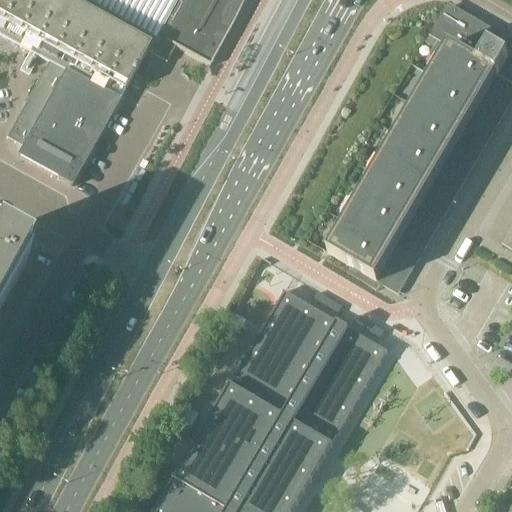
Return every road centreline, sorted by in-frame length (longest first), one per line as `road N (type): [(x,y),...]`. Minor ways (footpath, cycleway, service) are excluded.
road 1 (secondary): [(65,511),(343,0)]
road 2 (residential): [(462,511),(505,432),(421,302),(511,150)]
road 3 (secondary): [(302,0),(152,273)]
road 4 (secondary): [(152,273),(30,511)]
road 5 (residential): [(0,385),(82,235)]
